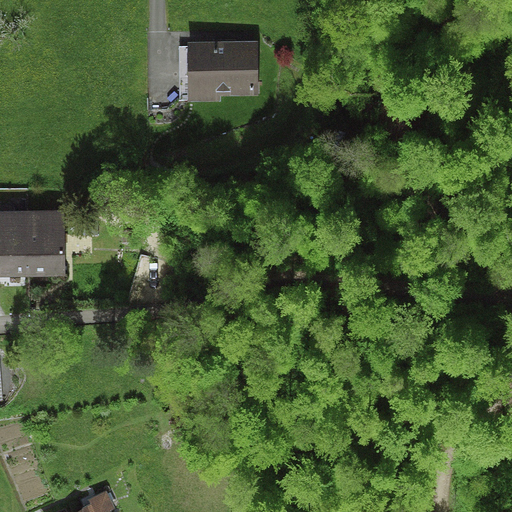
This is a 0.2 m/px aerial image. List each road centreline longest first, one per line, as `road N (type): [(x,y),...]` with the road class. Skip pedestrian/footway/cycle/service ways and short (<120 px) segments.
road 1 (track): [(511,302),(368,269),(267,280),(130,318)]
road 2 (track): [(511,386),(470,415),(444,461),(437,511)]
